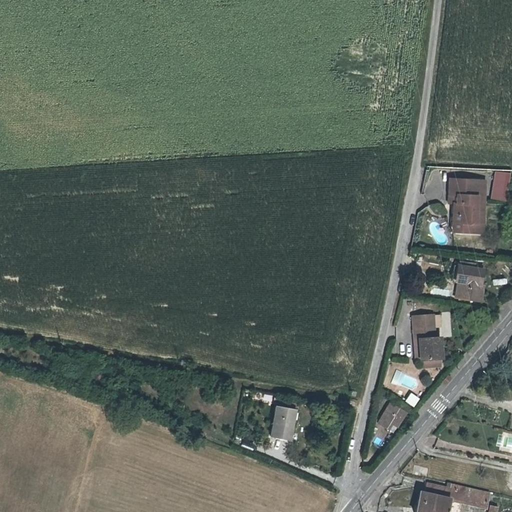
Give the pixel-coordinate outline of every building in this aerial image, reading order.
[(456,227),(463,233),(475,233),(480,227),(480,197),(488,197),(488,181),(451,181),(451,205),(459,205),(459,216),(456,216),(456,227)] [(488,233),(488,197),(480,197),(480,227),(475,233),(488,233)] [(422,261),(421,267),(434,270),(435,264),(422,261)] [(465,281),(462,294),(484,299),(487,284),(484,283),(487,270),(463,264),(460,280),(465,281)] [(437,338),(437,326),(436,314),(416,315),(418,340),(416,340),(417,360),(425,360),(425,367),(444,366),(443,359),(444,359),(444,337),(437,338)] [(405,402),(415,407),(419,397),(409,392),(405,402)] [(394,403),(380,424),(390,431),(394,425),(399,428),(409,413),(394,403)] [(275,407),(270,436),(290,440),(293,424),(291,423),(294,410),(275,407)] [(450,486),(450,488),(426,483),(424,492),(420,491),(416,508),(419,509),(418,511),(450,511),(453,503),(488,511),(491,496),(450,486)]
